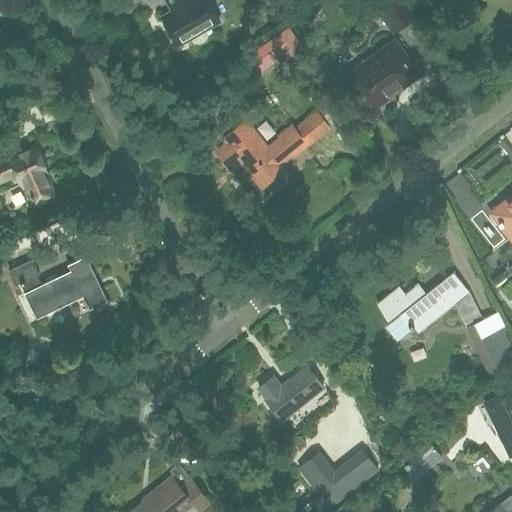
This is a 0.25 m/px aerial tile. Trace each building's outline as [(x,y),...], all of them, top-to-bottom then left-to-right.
[(162,13),(178,41),(219,18),(208,0),(171,0),(175,5),(162,13)] [(418,15),(407,0),(370,0),(371,0),(393,32),(418,15)] [(273,37),(284,52),(298,42),(287,27),(273,37)] [(391,93),(387,87),(415,67),(394,38),(343,75),(362,101),(358,106),(362,116),(372,118),(378,110),(376,104),(391,93)] [(281,171),(279,169),(282,166),(278,161),(293,149),(295,151),(327,125),(314,110),(293,127),(291,124),(280,132),(281,134),(266,146),(245,119),(224,135),(228,140),(217,149),(229,164),(240,156),(261,183),(262,182),(265,185),(268,187),(272,188),(276,188),(280,186),(282,183),(283,179),(283,175),(281,171)] [(43,172),(47,170),(36,145),(25,150),(24,148),(0,158),(0,179),(16,172),(21,182),(23,181),(35,206),(55,197),(43,172)] [(511,193),(490,211),(497,220),(496,221),(499,224),(500,223),(511,238),(511,193)] [(90,305),(107,297),(89,260),(85,262),(82,255),(70,261),(72,267),(43,281),(38,272),(40,271),(33,256),(9,268),(16,282),(22,279),(38,314),(84,293),(90,305)] [(466,325),(480,318),(467,291),(451,271),(424,292),(415,282),(403,292),(396,283),(374,301),(380,310),(388,323),(401,313),(403,311),(418,331),(455,303),(466,325)] [(511,344),(509,338),(506,331),(495,336),(483,341),(488,350),(492,359),(484,363),(488,371),(492,380),(507,373),(511,370),(511,344)] [(46,367),(55,343),(45,339),(40,351),(29,347),(24,359),(46,367)] [(281,418),(323,384),(307,365),(281,386),(272,375),(258,386),(267,397),(265,398),(281,418)] [(511,379),(501,390),(511,402),(511,379)] [(486,402),(510,453),(511,452),(511,420),(500,395),(486,402)] [(363,405),(358,408),(367,426),(372,424),(363,405)] [(326,461),(318,452),(308,459),(299,467),(306,476),(313,486),(323,478),(333,471),(326,461)] [(424,471),(414,458),(404,466),(413,479),(424,471)] [(176,477),(175,477),(171,473),(143,496),(145,498),(132,508),(135,511),(177,511),(192,500),(200,510),(212,501),(193,477),(191,478),(179,462),(170,469),(176,477)] [(511,511),(511,495),(510,493),(500,501),(500,502),(486,511),(511,511)] [(223,511),(215,502),(202,511),(223,511)]
